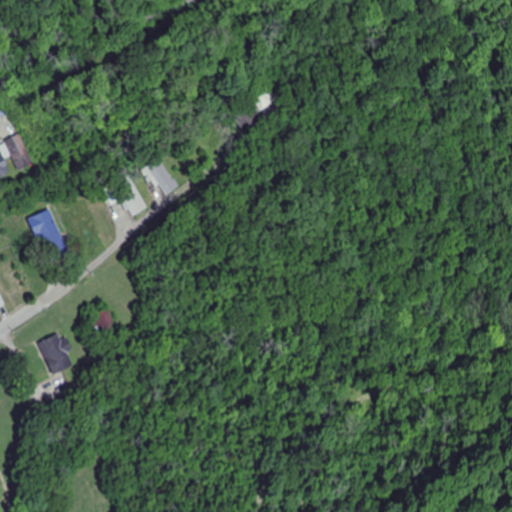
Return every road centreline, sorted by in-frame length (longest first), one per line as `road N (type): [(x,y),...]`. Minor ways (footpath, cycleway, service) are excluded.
road 1 (track): [(260,511),(273,482),(360,378),(441,334),(511,318)]
road 2 (residential): [(0,330),(96,271),(237,166)]
